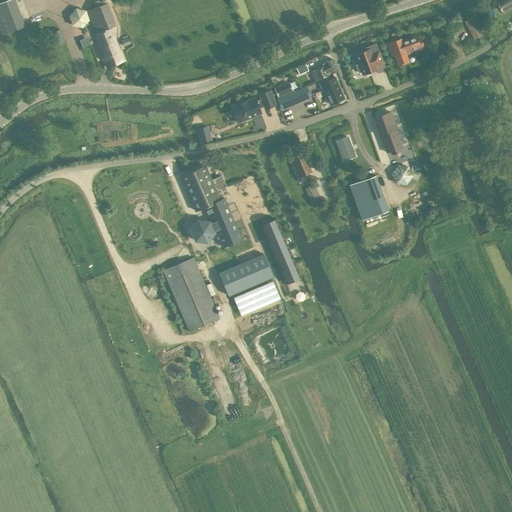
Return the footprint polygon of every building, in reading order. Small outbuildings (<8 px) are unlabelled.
[(106,69),(123,62),(110,28),(115,26),(107,4),(103,5),(101,0),(93,3),(95,8),(87,11),(96,33),(93,34),(106,69)] [(511,0),(502,0),(498,2),(503,11),(511,5),(511,0)] [(82,28),(89,20),(86,10),(76,8),(69,16),(72,26),(82,28)] [(475,39),(484,34),(475,16),(466,21),(475,39)] [(65,42),(60,29),(49,33),(54,46),(65,42)] [(401,41),(400,39),(387,44),(391,55),(394,54),(398,66),(408,62),(406,55),(424,48),(420,37),(416,38),(415,36),(401,41)] [(87,37),(79,40),(82,48),(90,45),(87,37)] [(129,37),(121,40),(124,45),(131,42),(129,37)] [(363,75),(376,70),(375,67),(383,64),(375,44),(367,48),(368,50),(356,55),(359,64),(355,65),(358,73),(362,72),(363,75)] [(315,81),(337,71),(332,60),(321,65),(322,67),(311,72),(315,81)] [(306,65),(296,69),(297,70),(299,73),(299,74),(308,70),(306,65)] [(344,99),(335,78),(319,84),(324,95),(325,95),(329,105),(332,104),(333,105),(337,103),(337,102),(344,99)] [(278,98),(293,92),(289,82),(274,88),(278,98)] [(288,94),(278,98),(277,99),(281,110),(310,98),(305,87),(293,92),(288,94)] [(268,89),(257,94),(260,99),(263,107),(264,108),(274,103),(268,89)] [(254,97),(231,106),(237,122),(260,113),(258,109),(263,107),(260,99),(256,101),(254,97)] [(397,130),(391,113),(373,119),(380,136),(386,153),(402,147),(397,130)] [(207,126),(197,129),(201,142),(211,140),(207,126)] [(336,141),(343,160),(355,156),(348,137),(336,141)] [(304,175),(311,172),(304,155),(291,160),(298,178),(299,177),(301,183),(306,181),(304,175)] [(406,185),(413,176),(409,166),(398,164),(391,173),(395,183),(406,185)] [(210,223),(213,231),(216,230),(223,247),(241,239),(224,198),(219,200),(215,191),(226,186),(221,176),(211,180),(205,165),(181,176),(196,211),(206,206),(213,222),(210,223)] [(375,175),(349,185),(362,220),(388,211),(375,175)] [(312,185),(305,189),(312,204),(319,201),(312,185)] [(261,225),(286,283),(300,277),(276,219),(261,225)] [(214,232),(213,231),(210,223),(209,222),(198,220),(191,230),(195,240),(207,242),(214,232)] [(228,296),(272,277),(263,255),(218,274),(228,296)] [(189,332),(218,319),(192,258),(162,271),(189,332)]
